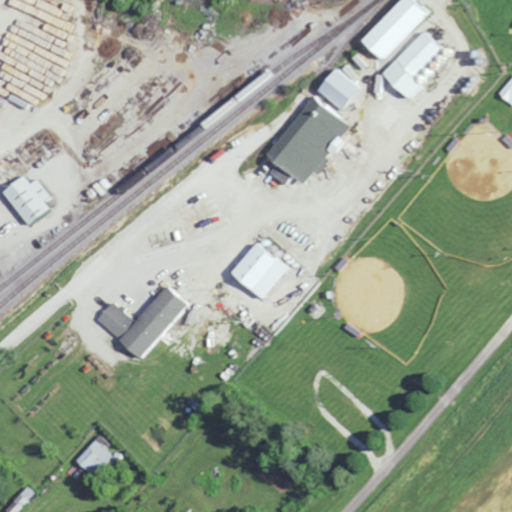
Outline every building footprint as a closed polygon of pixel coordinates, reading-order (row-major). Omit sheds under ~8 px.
[(394,58),(439,12),(426,0),(410,0),(373,38),(394,58)] [(392,72),(421,97),(433,84),(426,78),(453,47),(429,28),(392,72)] [(275,156),(283,161),(275,172),(295,186),(303,174),(317,184),(362,122),(320,92),(275,156)] [(44,179),(39,183),(33,176),(12,192),(38,225),(59,208),(53,201),(58,196),(44,179)] [(272,299),(299,269),(266,240),(256,252),(257,253),(240,272),(272,299)] [(102,319),(149,360),(198,303),(176,284),(143,322),(119,301),(102,319)]
